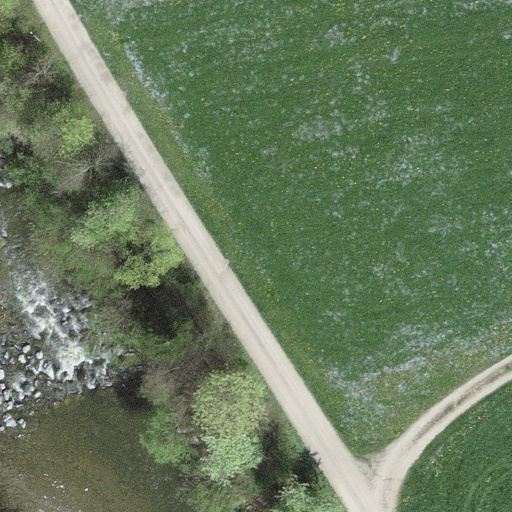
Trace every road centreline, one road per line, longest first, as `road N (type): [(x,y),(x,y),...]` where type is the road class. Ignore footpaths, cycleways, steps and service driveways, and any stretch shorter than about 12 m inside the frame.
road 1 (track): [(371,511),(148,181),(46,0)]
road 2 (track): [(511,371),(462,397),(409,440),(370,510)]
